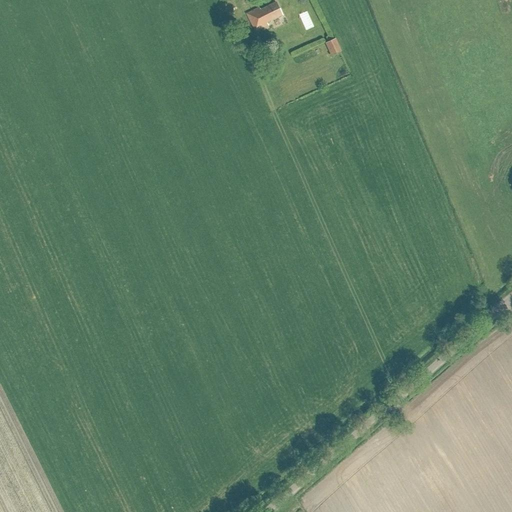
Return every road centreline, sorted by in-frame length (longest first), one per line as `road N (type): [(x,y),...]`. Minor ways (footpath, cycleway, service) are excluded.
road 1 (track): [(404,391),(255,59)]
road 2 (unclassified): [(265,511),(511,296)]
